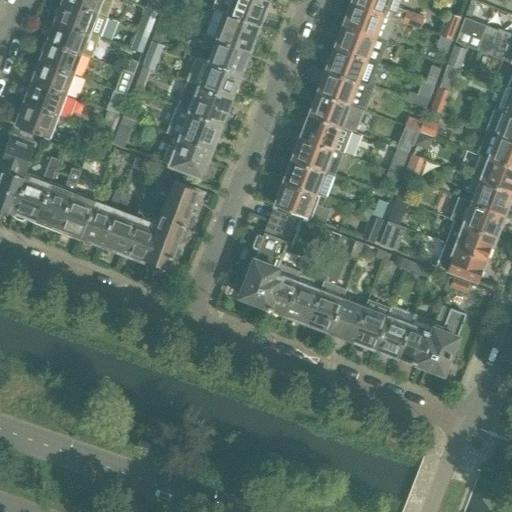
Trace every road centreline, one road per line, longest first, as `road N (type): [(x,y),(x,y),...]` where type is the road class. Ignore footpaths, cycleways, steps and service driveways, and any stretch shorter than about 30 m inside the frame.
road 1 (residential): [(187,320),(310,0)]
road 2 (residential): [(466,426),(187,320)]
road 3 (primary): [(213,511),(0,437)]
road 4 (residential): [(187,320),(0,248)]
